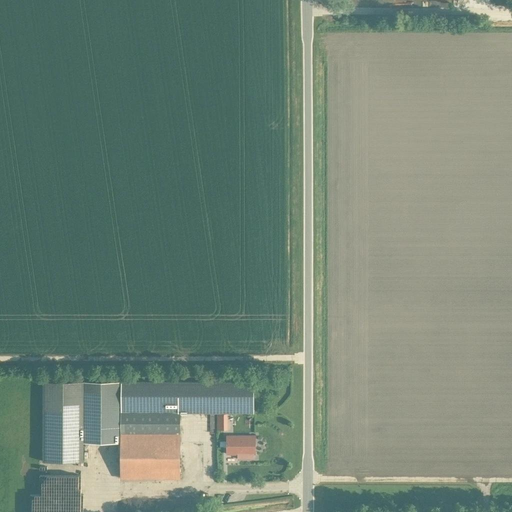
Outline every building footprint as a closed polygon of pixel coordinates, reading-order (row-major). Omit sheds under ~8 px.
[(83,442),(83,381),(43,381),(43,461),(83,461),(83,442)] [(121,433),(121,412),(121,381),(83,381),(83,442),(121,443),(121,433)] [(121,381),(121,412),(179,412),(253,412),(253,382),(121,381)] [(179,412),(121,412),(121,433),(179,433),(179,412)] [(121,433),(121,478),(180,479),(180,433),(179,433),(121,433)] [(227,436),(227,454),(238,454),(238,459),(253,459),(253,454),(255,454),(255,436),(227,436)]
